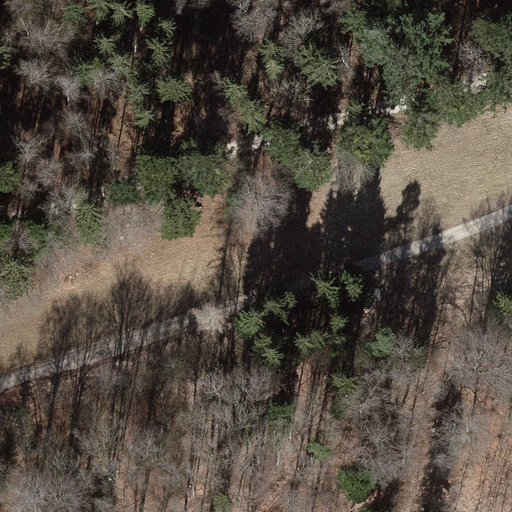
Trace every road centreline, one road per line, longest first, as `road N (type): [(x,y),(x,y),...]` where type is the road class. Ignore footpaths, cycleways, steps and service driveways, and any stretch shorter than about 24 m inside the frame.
road 1 (track): [(0,383),(511,209)]
road 2 (track): [(511,58),(218,154),(46,199),(0,203)]
